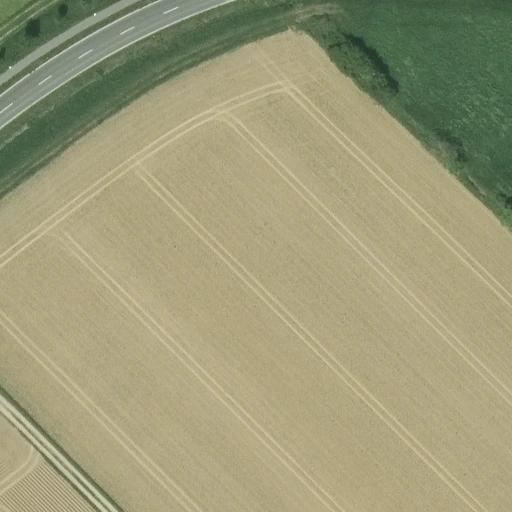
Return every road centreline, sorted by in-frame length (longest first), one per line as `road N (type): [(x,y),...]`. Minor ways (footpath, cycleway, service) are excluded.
road 1 (track): [(0,184),(152,75),(296,13),(342,5)]
road 2 (residential): [(207,0),(93,54),(0,120)]
road 3 (track): [(106,511),(0,405)]
